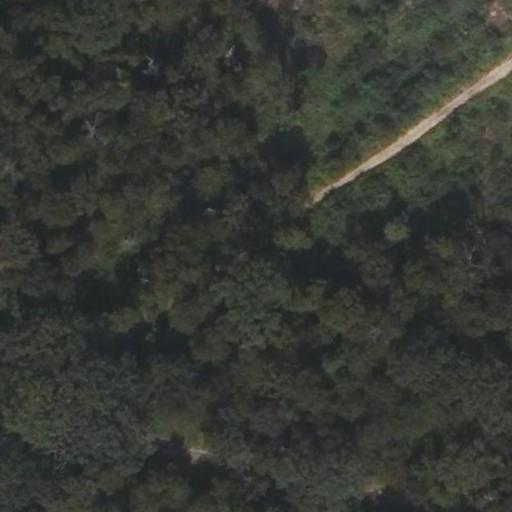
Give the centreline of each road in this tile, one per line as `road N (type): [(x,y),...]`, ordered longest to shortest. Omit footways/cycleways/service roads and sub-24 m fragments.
road 1 (track): [(0,437),(511,76)]
road 2 (track): [(0,423),(382,511)]
